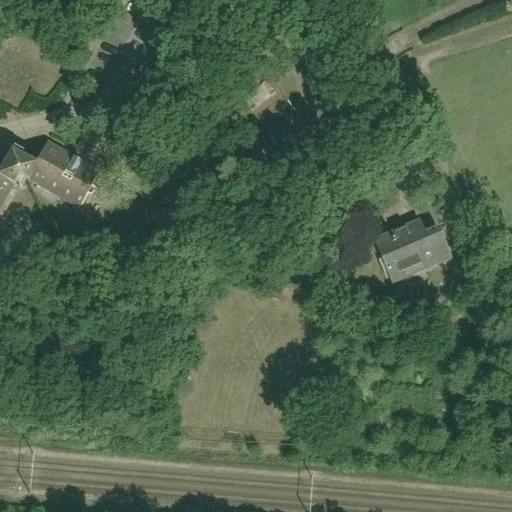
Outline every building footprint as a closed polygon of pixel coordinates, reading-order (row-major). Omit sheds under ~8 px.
[(70,0),(87,9),(92,0),(70,0)] [(0,65),(0,90),(43,77),(35,54),(0,65)] [(94,70),(111,69),(110,54),(93,55),(94,70)] [(63,98),(72,91),(62,78),(53,86),(63,98)] [(99,172),(47,143),(35,164),(21,156),(23,152),(14,148),(13,150),(12,150),(0,172),(0,210),(19,176),(79,209),(99,172)] [(461,207),(442,177),(430,185),(449,215),(461,207)] [(424,234),(419,223),(374,242),(392,285),(452,259),(438,228),(424,234)]
